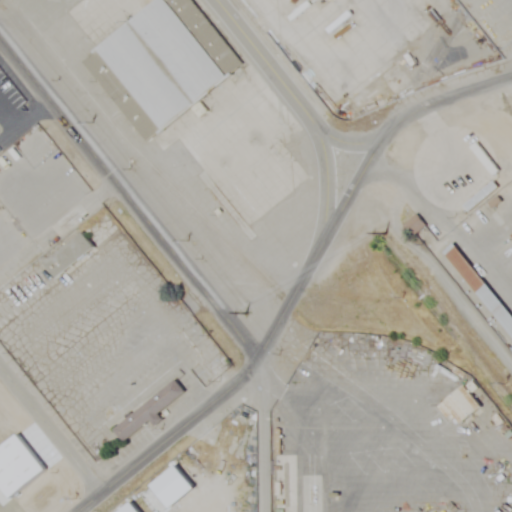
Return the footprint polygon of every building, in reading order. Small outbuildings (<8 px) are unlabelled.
[(159,0),(190,0),(242,65),(144,143),(80,63),(159,0)] [(469,211),(464,205),(493,179),(499,185),(469,211)] [(493,209),(488,203),(496,195),(502,202),(493,209)] [(402,224),(416,213),(426,225),(412,236),(402,224)] [(83,231),(95,245),(57,276),(45,261),(83,231)] [(511,335),(442,250),(451,243),(511,317),(511,335)] [(187,387),(123,439),(115,429),(178,377),(187,387)] [(440,408),(465,390),(479,410),(454,428),(440,408)]
